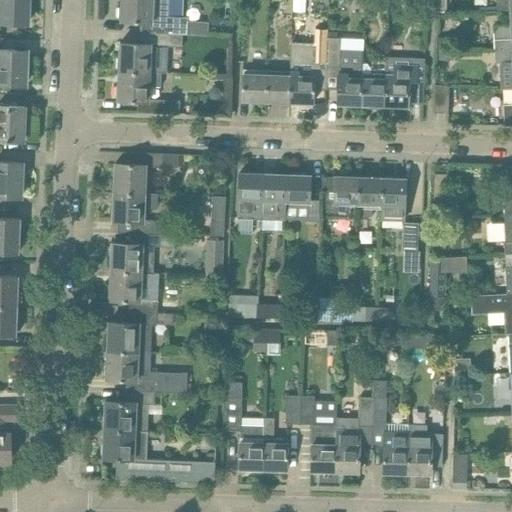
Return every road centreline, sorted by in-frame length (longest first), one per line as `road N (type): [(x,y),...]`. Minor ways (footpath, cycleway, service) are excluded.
road 1 (residential): [(67,132),(511,145)]
road 2 (unclassified): [(50,500),(458,511)]
road 3 (residential): [(67,132),(50,500)]
road 4 (residential): [(73,0),(67,132)]
